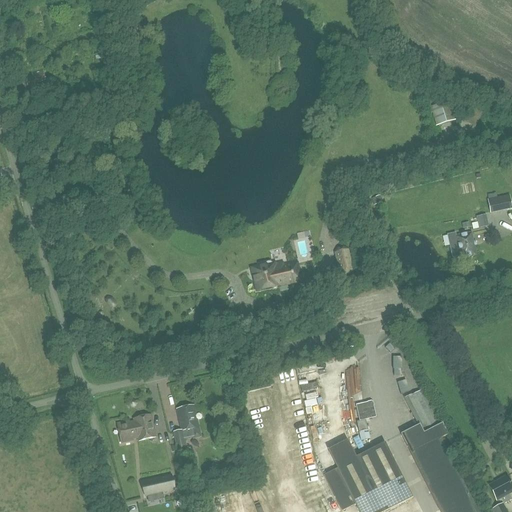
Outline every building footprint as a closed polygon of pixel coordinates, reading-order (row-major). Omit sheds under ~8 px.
[(106,57),(104,52),(95,54),(96,60),(106,57)] [(25,95),(47,89),(43,71),(20,77),(25,95)] [(436,126),(456,120),(450,101),(430,107),(436,126)] [(475,127),(483,111),(467,103),(458,119),(475,127)] [(19,133),(37,127),(31,111),(14,116),(19,133)] [(511,206),(510,195),(488,200),(491,214),(511,209),(511,206)] [(461,259),(476,255),(471,233),(456,237),(461,259)] [(339,271),(351,269),(347,251),(335,254),(339,271)] [(271,265),(270,262),(261,264),(260,265),(261,267),(259,267),(259,270),(255,271),(253,275),(257,290),(278,286),(278,284),(286,282),(286,284),(300,281),(296,264),(274,269),(273,264),(271,265)] [(396,347),(401,357),(407,354),(402,344),(396,347)] [(313,379),(321,377),(318,361),(311,363),(313,379)] [(407,372),(412,382),(419,379),(414,369),(407,372)] [(476,511),(440,440),(447,436),(423,389),(405,399),(419,427),(402,435),(440,511),(476,511)] [(369,403),(356,406),(360,420),(375,417),(372,405),(369,403)] [(258,413),(272,412),(271,404),(258,405),(258,413)] [(201,436),(193,405),(176,410),(181,430),(173,432),(176,445),(185,443),(184,439),(187,438),(187,437),(193,435),(193,438),(201,436)] [(156,437),(151,415),(133,419),(134,423),(130,424),(129,421),(117,424),(121,444),(133,441),(133,438),(137,437),(138,441),(156,437)] [(321,449),(329,447),(324,428),(316,430),(321,449)] [(350,438),(354,448),(366,443),(363,433),(350,438)] [(412,499),(384,444),(337,468),(355,505),(397,484),(406,501),(412,499)] [(293,467),(301,467),(300,458),(292,458),(293,467)] [(143,483),(146,496),(174,490),(171,476),(143,483)] [(496,500),(501,498),(505,504),(511,499),(509,493),(511,491),(511,486),(506,476),(489,486),(496,500)]
